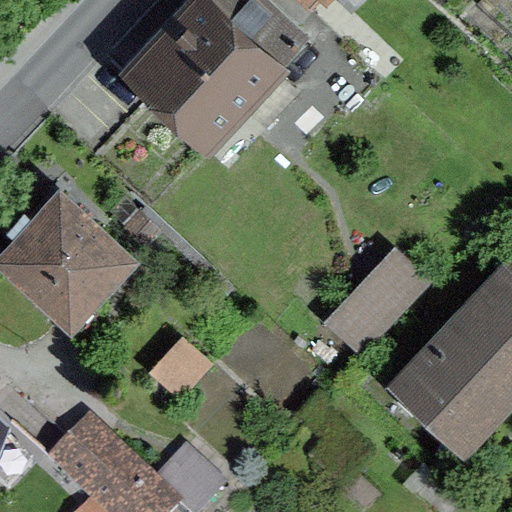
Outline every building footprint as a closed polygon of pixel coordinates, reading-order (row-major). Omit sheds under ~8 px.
[(188,0),(120,75),(151,110),(178,137),(211,157),(289,72),(283,67),(310,37),(269,0),(188,0)] [(0,271),(70,337),(139,265),(61,191),(0,254),(0,271)] [(466,454),(511,404),(511,238),(383,377),(466,454)] [(362,347),(427,278),(397,249),(331,319),(362,347)] [(183,333),(151,368),(182,396),(214,360),(183,333)] [(96,498),(110,511),(167,511),(178,501),(190,511),(201,511),(228,482),(186,444),(156,477),(91,418),(53,460),(96,498)] [(347,427),(315,461),(338,481),(369,447),(347,427)] [(0,452),(12,440),(0,428),(0,452)] [(110,511),(96,498),(82,511),(110,511)]
